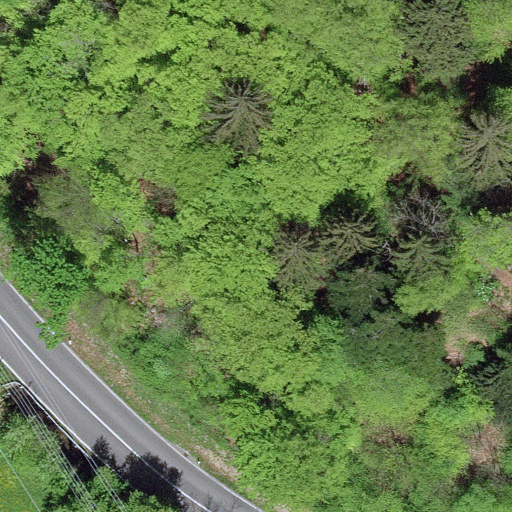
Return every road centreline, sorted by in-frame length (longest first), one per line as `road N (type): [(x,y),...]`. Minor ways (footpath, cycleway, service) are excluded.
road 1 (tertiary): [(209,511),(86,416),(0,322)]
road 2 (track): [(389,201),(511,274)]
